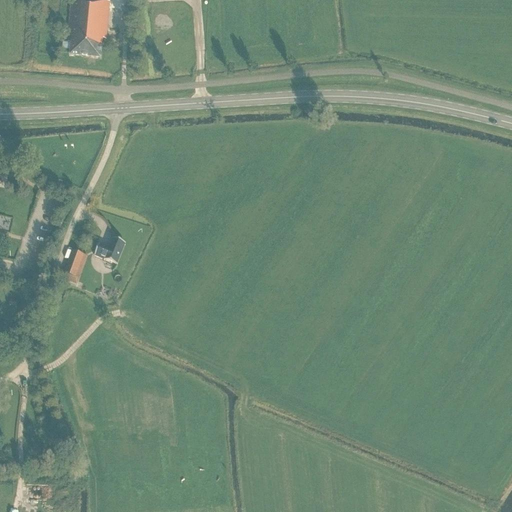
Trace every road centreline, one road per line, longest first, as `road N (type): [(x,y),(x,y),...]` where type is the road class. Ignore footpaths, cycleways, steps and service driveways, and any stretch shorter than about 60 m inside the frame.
road 1 (unclassified): [(0,82),(154,89),(356,71),(511,107)]
road 2 (secondary): [(511,124),(377,98),(0,114)]
road 3 (track): [(16,373),(23,390),(18,493)]
road 4 (track): [(21,380),(118,312)]
